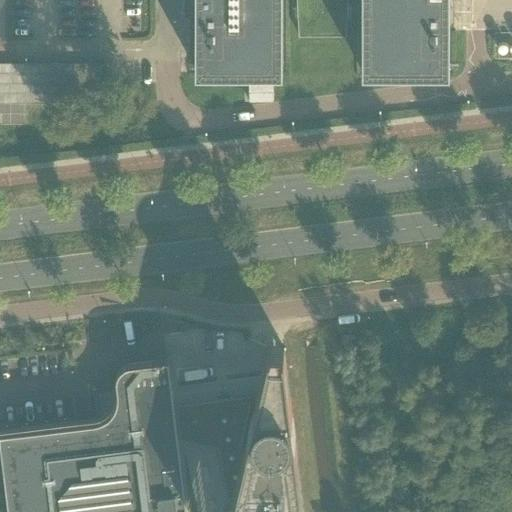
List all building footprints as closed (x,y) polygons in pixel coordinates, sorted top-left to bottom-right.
[(195,0),(195,71),(283,71),(282,0),(296,0),(298,36),(346,36),(347,0),(361,0),(362,72),(449,72),(449,33),(449,0),(195,0)] [(0,123),(26,124),(26,104),(106,104),(106,83),(106,64),(0,63),(0,123)] [(303,511),(289,390),(288,385),(286,370),(285,358),(284,354),(281,326),(200,321),(174,323),(182,409),(185,434),(191,478),(183,479),(187,511),(303,511)] [(309,397),(306,397),(306,412),(328,412),(329,351),(310,350),(309,397)] [(75,424),(0,433),(0,444),(8,511),(187,511),(183,479),(177,432),(175,410),(173,397),(172,390),(169,365),(168,360),(130,364),(127,365),(123,367),(120,369),(118,372),(117,375),(116,379),(116,383),(117,392),(118,398),(121,425),(97,428),(78,430),(76,431),(75,424)]
